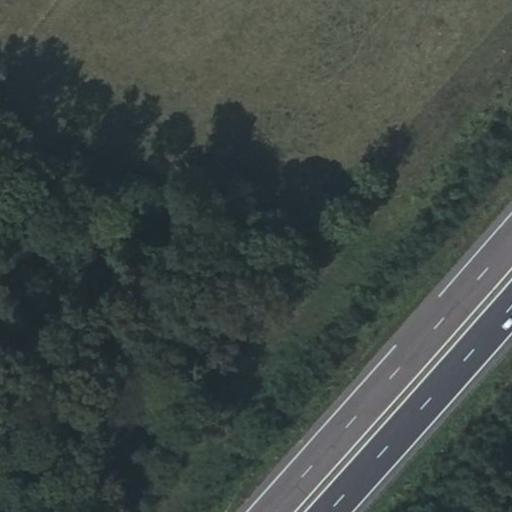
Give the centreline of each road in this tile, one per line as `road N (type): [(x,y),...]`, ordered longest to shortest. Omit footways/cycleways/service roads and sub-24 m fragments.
road 1 (motorway): [(511,233),(261,511)]
road 2 (motorway): [(327,511),(511,305)]
